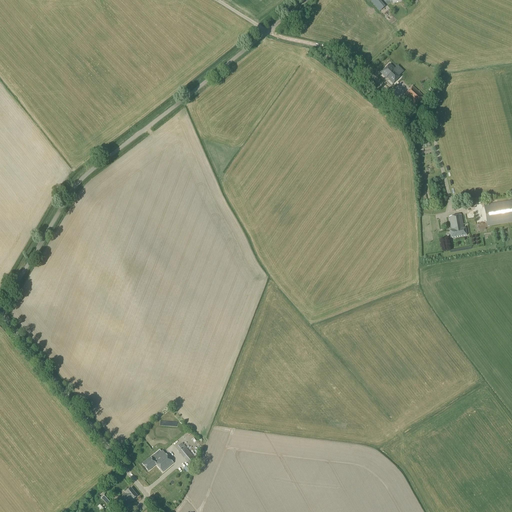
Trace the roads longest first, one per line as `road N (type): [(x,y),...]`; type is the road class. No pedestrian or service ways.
road 1 (unclassified): [(0,309),(86,173),(306,0)]
road 2 (track): [(451,207),(432,131),(362,65),(278,37),(217,0)]
road 3 (unclassified): [(160,511),(0,314)]
